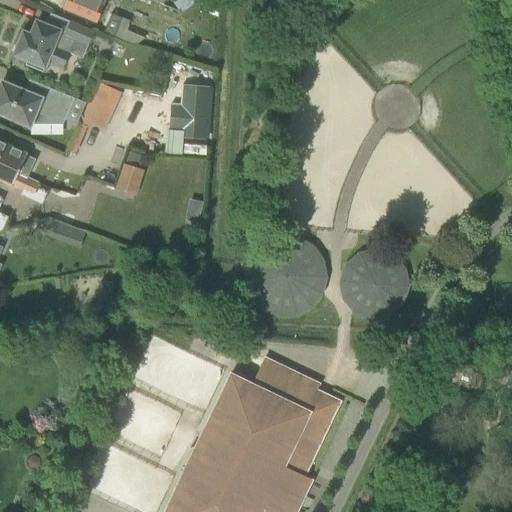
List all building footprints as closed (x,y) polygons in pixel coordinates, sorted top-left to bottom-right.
[(69,0),(63,14),(114,35),(121,17),(80,0),(69,0)] [(205,0),(201,0),(200,3),(216,14),(219,9),(205,0)] [(22,32),(12,56),(26,62),(24,66),(42,73),(46,63),(62,69),(69,53),(74,41),(85,46),(91,31),(69,22),(64,33),(46,25),(34,20),(29,35),(22,32)] [(65,121),(74,99),(47,88),(37,84),(36,85),(32,96),(1,83),(0,85),(0,114),(8,118),(30,127),(30,125),(35,114),(53,121),(55,117),(65,121)] [(113,105),(119,93),(99,84),(93,96),(113,105)] [(158,152),(175,152),(176,129),(158,129),(158,152)] [(1,165),(9,148),(0,143),(0,180),(33,196),(38,183),(27,178),(1,165)] [(132,192),(139,171),(124,165),(117,187),(132,192)] [(51,187),(71,193),(76,173),(57,168),(51,187)] [(67,243),(72,230),(47,221),(42,235),(67,243)] [(244,283),(250,300),(263,312),(279,318),(297,316),(312,307),(322,295),(327,277),(323,260),(313,246),(299,237),(282,235),(266,240),(253,251),(244,267),(244,283)] [(338,282),(341,300),(353,314),(371,320),(390,316),(403,304),(409,287),(405,269),(394,255),(376,248),(358,252),(344,264),(338,282)] [(62,278),(53,279),(54,289),(64,288),(62,278)] [(64,339),(49,341),(50,355),(65,354),(64,339)] [(264,356),(251,384),(229,374),(162,511),(295,511),(311,483),(304,479),(341,402),(318,390),(321,383),(264,356)] [(27,461),(26,464),(27,467),(30,469),(33,470),(36,469),(38,466),(39,463),(38,460),(35,458),(32,457),(29,458),(27,461)]
